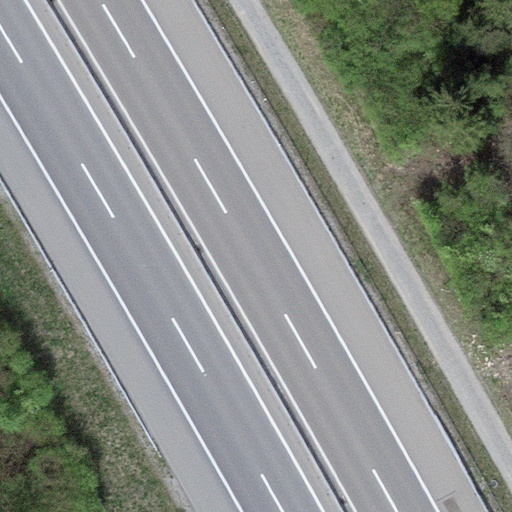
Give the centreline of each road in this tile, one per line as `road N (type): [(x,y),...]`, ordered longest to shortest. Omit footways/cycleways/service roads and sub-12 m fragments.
road 1 (motorway): [(396,511),(99,0)]
road 2 (motorway): [(0,27),(282,511)]
road 3 (track): [(244,0),(511,466)]
